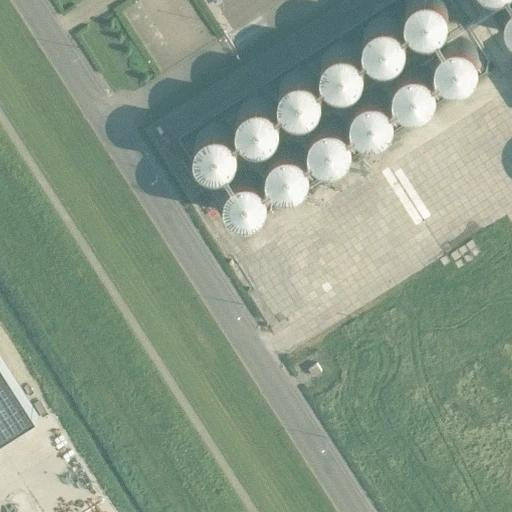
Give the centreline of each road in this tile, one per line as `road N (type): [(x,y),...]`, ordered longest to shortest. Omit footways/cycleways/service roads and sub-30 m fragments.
road 1 (tertiary): [(357,511),(29,0)]
road 2 (unknown): [(511,154),(249,344)]
